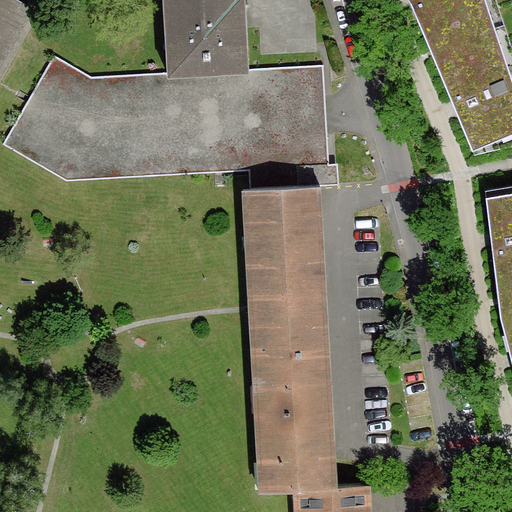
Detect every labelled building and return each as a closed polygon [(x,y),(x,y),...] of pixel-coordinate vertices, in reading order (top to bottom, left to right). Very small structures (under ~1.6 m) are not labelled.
[(0,0),(0,45),(25,4),(17,0),(0,0)] [(164,0),(169,73),(250,68),(246,0),(164,0)] [(439,49),(497,31),(486,0),(419,0),(439,49)] [(479,148),(511,133),(511,77),(497,31),(439,49),(479,148)] [(250,190),(316,187),(331,185),(324,64),(250,68),(169,73),(92,77),(55,56),(4,145),(67,181),(250,171),(250,190)] [(255,296),(321,291),(316,187),(250,190),(255,296)] [(504,293),(511,291),(511,191),(490,196),(504,293)] [(260,383),(325,379),(321,291),(255,296),(256,309),(260,383)] [(298,488),(331,486),(325,379),(260,383),(266,489),(298,488)] [(369,511),(368,484),(331,486),(298,488),(299,511),(369,511)]
